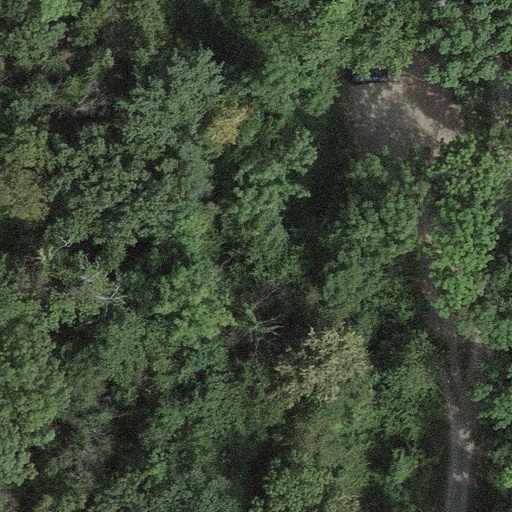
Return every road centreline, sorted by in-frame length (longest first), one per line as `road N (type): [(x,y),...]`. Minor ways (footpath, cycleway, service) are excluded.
road 1 (track): [(455,511),(508,141),(494,76),(468,26),(436,0)]
road 2 (track): [(399,100),(424,296),(464,444)]
